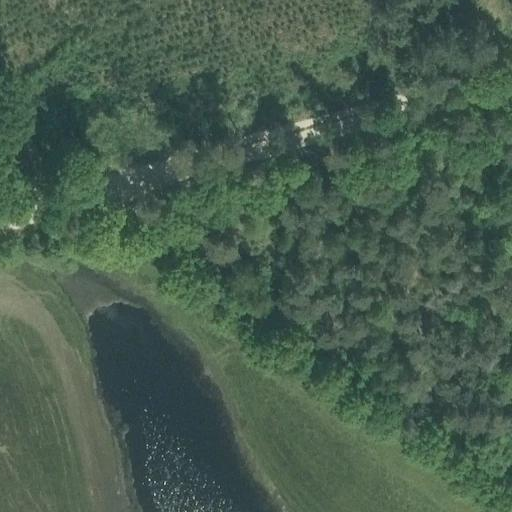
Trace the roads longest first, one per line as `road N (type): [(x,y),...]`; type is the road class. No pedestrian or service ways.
road 1 (track): [(511,474),(75,187)]
road 2 (track): [(37,207),(511,78)]
